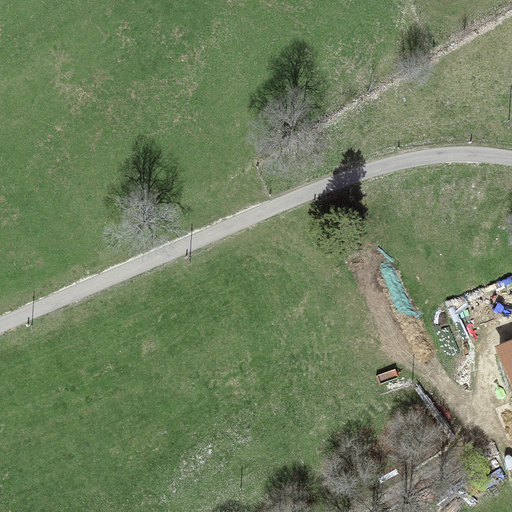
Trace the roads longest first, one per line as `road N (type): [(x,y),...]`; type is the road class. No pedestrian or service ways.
road 1 (unclassified): [(0,323),(374,162),(486,152),(511,159)]
road 2 (track): [(357,511),(468,446),(488,417),(490,336),(511,327)]
